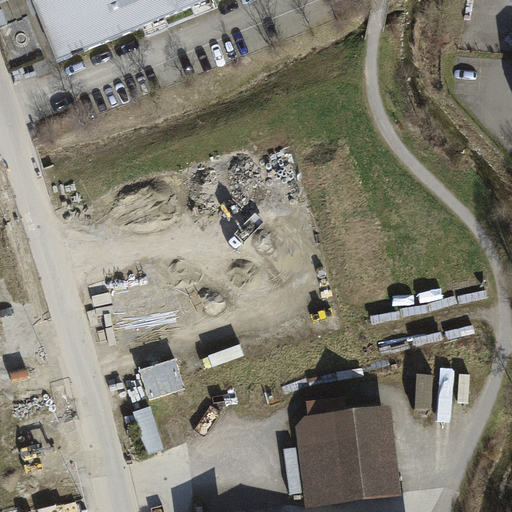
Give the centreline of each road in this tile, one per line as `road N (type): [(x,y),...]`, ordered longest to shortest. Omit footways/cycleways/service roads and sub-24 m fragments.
road 1 (track): [(383,0),(371,53),(386,129),(495,250),(507,297),(492,407),(442,511)]
road 2 (residential): [(0,98),(115,511)]
